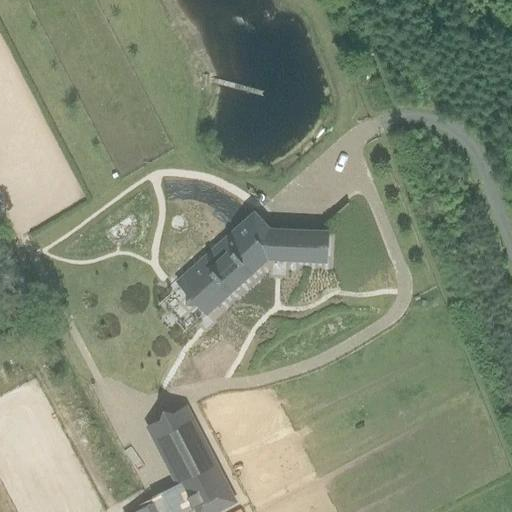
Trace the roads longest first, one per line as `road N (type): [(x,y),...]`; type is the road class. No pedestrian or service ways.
road 1 (track): [(310,0),(343,78),(351,144),(405,286),(381,326),(284,373),(127,404),(103,390),(22,240)]
road 2 (track): [(511,462),(376,125)]
road 3 (track): [(111,511),(16,312),(4,268),(28,251)]
road 4 (track): [(112,511),(165,482),(126,416),(127,404)]
road 5 (track): [(248,511),(185,396)]
